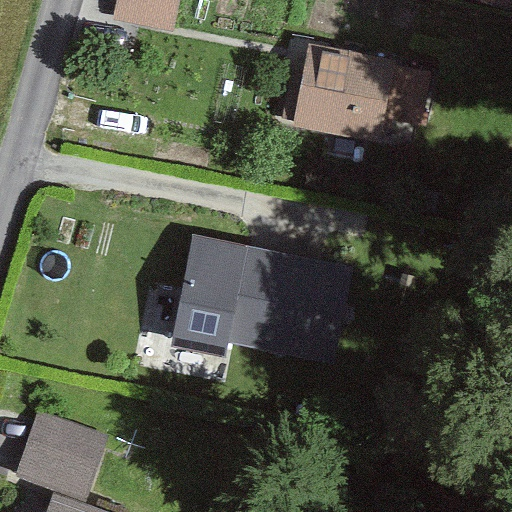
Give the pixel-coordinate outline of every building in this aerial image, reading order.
[(179,0),(113,0),(111,14),(175,25),(179,0)] [(396,50),(306,33),(291,116),(380,133),(396,50)] [(361,254),(189,223),(170,329),(341,360),(361,254)] [(113,421),(41,396),(18,462),(90,487),(113,421)] [(130,511),(50,484),(39,511),(130,511)]
